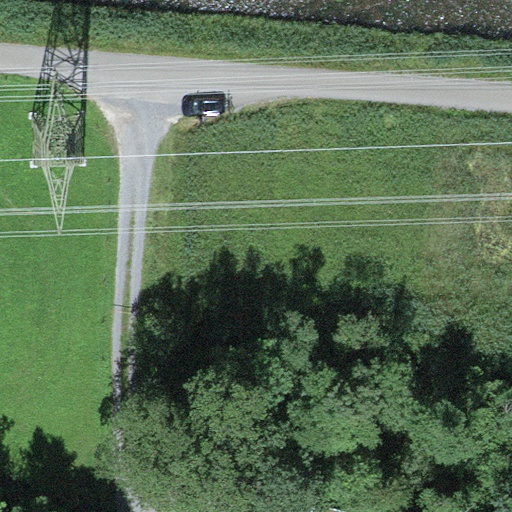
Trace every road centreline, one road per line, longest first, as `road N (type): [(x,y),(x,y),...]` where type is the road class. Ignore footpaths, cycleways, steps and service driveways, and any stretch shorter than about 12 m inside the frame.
road 1 (unclassified): [(511,99),(0,56)]
road 2 (track): [(145,68),(126,302),(131,511)]
